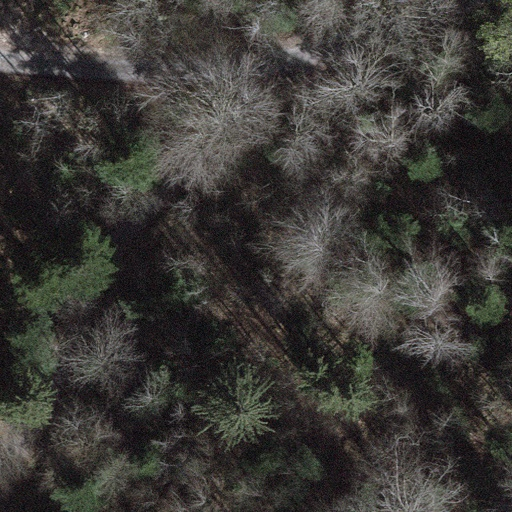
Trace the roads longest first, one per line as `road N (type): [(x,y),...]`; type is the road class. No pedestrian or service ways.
road 1 (track): [(0,46),(71,72),(163,89),(425,0)]
road 2 (track): [(163,89),(0,432)]
